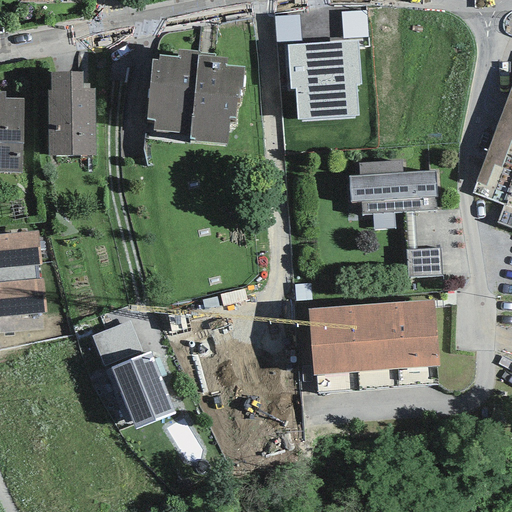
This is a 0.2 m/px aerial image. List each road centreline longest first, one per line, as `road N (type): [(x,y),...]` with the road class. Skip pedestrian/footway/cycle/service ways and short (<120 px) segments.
road 1 (unclassified): [(489,2),(464,170),(483,384),(472,398),(444,407),(313,416)]
road 2 (residential): [(109,30),(262,0)]
